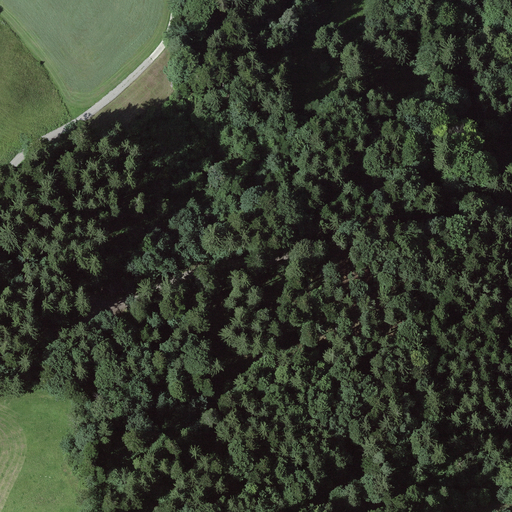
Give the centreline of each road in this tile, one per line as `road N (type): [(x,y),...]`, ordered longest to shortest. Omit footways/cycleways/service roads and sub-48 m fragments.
road 1 (track): [(511,224),(424,184),(358,184),(333,199),(281,257),(213,267),(98,313)]
road 2 (track): [(174,0),(153,55),(70,126),(18,156),(0,180)]
